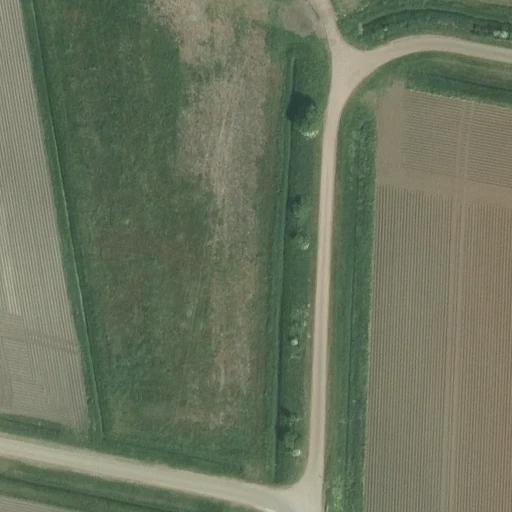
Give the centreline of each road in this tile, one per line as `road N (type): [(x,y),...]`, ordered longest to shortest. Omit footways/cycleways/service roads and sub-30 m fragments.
road 1 (unclassified): [(310,509),(327,145),(340,94),(377,56),(409,43),(511,56)]
road 2 (unclassified): [(310,509),(0,445)]
